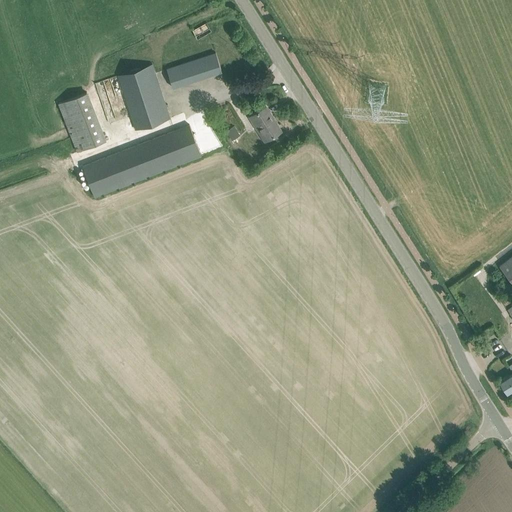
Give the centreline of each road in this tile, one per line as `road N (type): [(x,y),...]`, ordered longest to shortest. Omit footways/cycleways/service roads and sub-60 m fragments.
road 1 (tertiary): [(502,425),(241,0)]
road 2 (unclassified): [(403,511),(479,437),(502,425)]
